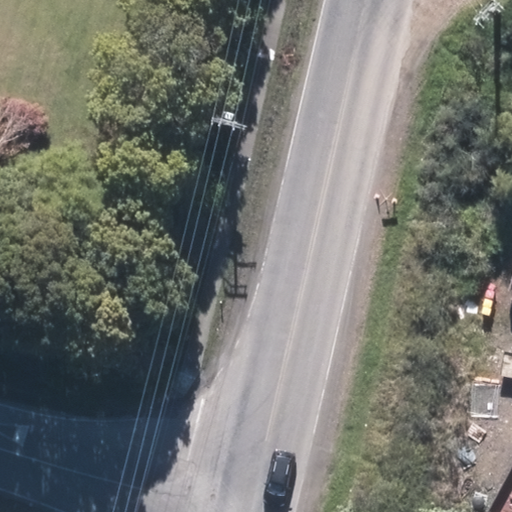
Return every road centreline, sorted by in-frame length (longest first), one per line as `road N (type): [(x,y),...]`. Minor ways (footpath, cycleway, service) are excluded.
road 1 (secondary): [(243,511),(361,0)]
road 2 (residential): [(0,431),(192,511)]
